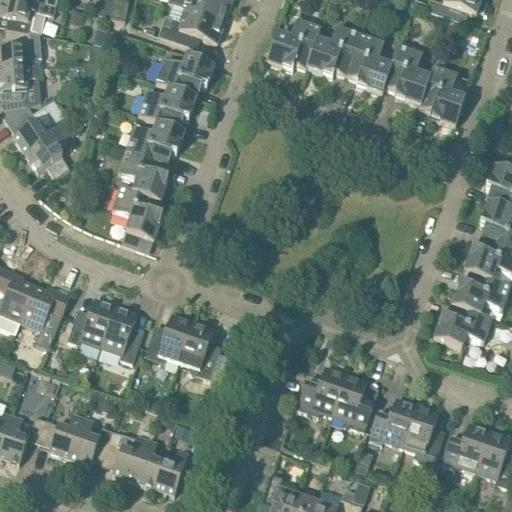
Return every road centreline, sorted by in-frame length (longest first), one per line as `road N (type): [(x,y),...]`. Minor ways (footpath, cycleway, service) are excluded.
road 1 (residential): [(459,163),(232,85)]
road 2 (residential): [(165,282),(232,85)]
road 3 (residential): [(0,184),(41,226),(46,246),(139,285),(165,282)]
road 4 (residential): [(400,352),(459,163)]
road 5 (residential): [(228,511),(286,338)]
road 6 (residential): [(459,163),(511,2)]
road 7 (residential): [(165,282),(280,325),(286,338)]
road 8 (residential): [(400,352),(420,380),(511,410)]
road 9 (residential): [(286,338),(313,324),(400,352)]
